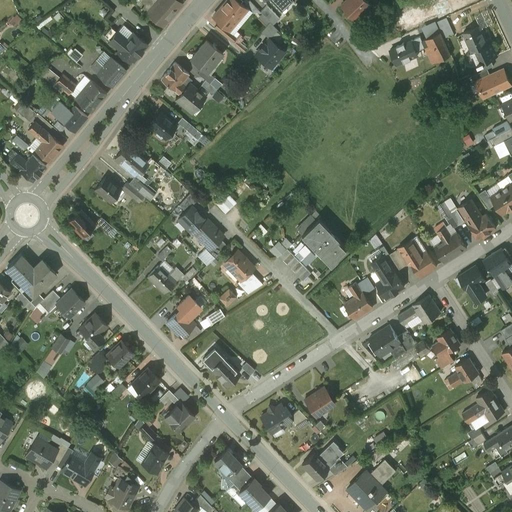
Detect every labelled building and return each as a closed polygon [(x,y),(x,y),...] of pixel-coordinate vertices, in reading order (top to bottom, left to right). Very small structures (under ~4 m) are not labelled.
[(157,0),(156,1),(154,0),(144,0),(140,5),(164,25),(182,3),(178,0),(157,0)] [(241,0),(227,0),(213,16),(242,40),(253,28),(239,17),(247,8),(241,2),(242,0),(241,0)] [(366,0),(348,0),(343,5),(356,20),(372,5),(366,0)] [(447,0),(423,0),(425,2),(395,18),(403,33),(432,17),(452,10),(447,0)] [(280,18),(267,5),(260,11),(273,24),(280,18)] [(490,8),(479,12),(484,26),(495,22),(490,8)] [(448,36),(456,32),(447,16),(440,19),(448,36)] [(133,33),(124,25),(118,32),(127,39),(133,33)] [(480,25),(465,32),(465,34),(463,35),(465,40),(468,39),(479,64),(491,59),(497,56),(492,44),(489,45),(485,36),(486,36),(483,29),(482,30),(480,25)] [(112,27),(104,35),(110,40),(118,32),(112,27)] [(133,33),(127,39),(118,32),(110,40),(119,48),(126,54),(123,57),(130,63),(133,60),(134,61),(148,44),(133,32),(133,33)] [(441,32),(423,40),(433,63),(451,55),(441,32)] [(421,36),(411,40),(416,51),(425,47),(421,36)] [(284,51),(269,38),(264,44),(264,43),(259,48),(260,49),(257,53),(257,55),(271,67),(284,51)] [(207,39),(191,58),(202,68),(207,71),(223,52),(207,39)] [(397,47),(391,50),(397,64),(404,62),(412,59),(411,58),(418,55),(416,51),(411,40),(405,43),(404,42),(397,46),(397,47)] [(126,70),(110,56),(102,65),(96,72),(112,86),(126,70)] [(491,59),(479,64),(482,71),(494,66),(491,59)] [(102,65),(96,60),(90,67),(96,72),(102,65)] [(175,61),(161,78),(180,94),(187,86),(182,82),(189,73),(175,61)] [(59,78),(45,66),(40,73),(53,85),(55,82),(59,78)] [(215,77),(207,71),(202,68),(198,73),(206,79),(210,83),(215,77)] [(509,86),(502,71),(475,83),(482,98),(509,86)] [(76,86),(62,74),(59,78),(55,82),(69,94),(76,86)] [(210,83),(206,79),(201,85),(213,94),(217,89),(210,83)] [(91,111),(107,93),(91,80),(76,98),(91,111)] [(206,96),(190,83),(180,94),(177,98),(190,110),(196,102),(199,104),(206,96)] [(511,99),(503,104),(511,121),(511,120),(511,99)] [(37,113),(23,102),(17,110),(30,121),(37,113)] [(68,113),(61,121),(74,131),(87,116),(74,105),(68,113)] [(60,107),(53,117),(60,123),(61,121),(68,113),(60,107)] [(176,125),(160,111),(149,124),(157,131),(157,133),(161,136),(163,136),(165,138),(176,125)] [(202,134),(182,116),(178,122),(198,139),(202,134)] [(49,133),(35,121),(28,130),(37,137),(42,142),(35,150),(49,162),(63,144),(49,132),(49,133)] [(508,121),(493,129),(496,136),(511,127),(508,121)] [(511,128),(511,127),(496,136),(500,143),(504,141),(511,136),(511,128)] [(28,144),(16,134),(12,140),(23,149),(28,144)] [(37,137),(30,145),(35,149),(35,150),(42,142),(37,137)] [(147,161),(128,145),(116,159),(129,170),(130,168),(148,183),(158,171),(161,173),(165,168),(151,156),(147,161)] [(32,154),(27,161),(18,153),(17,154),(13,150),(6,158),(10,162),(19,170),(33,181),(46,165),(32,154)] [(111,202),(122,188),(106,175),(95,189),(111,202)] [(511,180),(509,175),(498,183),(502,189),(511,204),(511,180)] [(144,196),(127,181),(122,187),(139,201),(144,196)] [(239,196),(246,191),(238,181),(232,187),(239,196)] [(157,191),(150,186),(148,189),(154,195),(157,191)] [(486,189),(479,193),(483,198),(489,194),(486,189)] [(511,210),(511,204),(502,189),(491,196),(496,204),(503,215),(509,211),(511,211),(511,210)] [(228,190),(216,201),(226,211),(238,200),(228,190)] [(491,196),(489,194),(483,198),(490,208),(496,204),(491,196)] [(483,215),(472,199),(460,207),(470,223),(469,224),(479,239),(497,227),(487,212),(483,215)] [(194,231),(206,220),(191,205),(178,219),(192,234),(194,232),(194,231)] [(466,219),(458,206),(450,211),(459,224),(466,219)] [(96,226),(81,209),(68,221),(82,236),(89,229),(91,231),(96,226)] [(450,211),(444,215),(452,228),(459,224),(450,211)] [(114,227),(101,216),(96,221),(108,233),(114,227)] [(224,235),(207,218),(206,220),(194,231),(194,232),(208,245),(210,248),(221,238),(224,235)] [(347,248),(318,218),(301,234),(302,235),(304,233),(309,238),(307,240),(314,248),(316,245),(323,252),(321,254),(330,264),(347,248)] [(442,221),(434,226),(442,239),(443,240),(451,235),(442,221)] [(451,235),(443,240),(442,239),(434,244),(445,261),(467,247),(457,231),(451,235)] [(162,238),(156,243),(160,246),(165,241),(162,238)] [(221,238),(210,248),(208,245),(205,247),(215,257),(227,245),(221,238)] [(422,254),(412,238),(399,247),(399,248),(409,263),(411,262),(421,277),(437,266),(428,251),(422,254)] [(306,243),(296,251),(305,263),(315,255),(306,243)] [(390,254),(384,245),(379,249),(383,255),(384,254),(389,262),(393,259),(390,254)] [(508,273),(505,268),(511,263),(507,256),(510,254),(505,247),(503,249),(502,248),(484,259),(494,275),(496,277),(502,286),(503,288),(511,282),(511,278),(511,277),(508,273)] [(165,248),(158,255),(162,260),(169,252),(165,248)] [(311,273),(287,248),(279,256),(303,280),(311,273)] [(409,263),(399,248),(390,254),(393,259),(400,269),(409,263)] [(254,266),(238,249),(232,255),(229,255),(228,257),(228,259),(224,262),(240,279),(241,279),(251,270),(254,266)] [(33,267),(21,254),(6,267),(15,276),(26,288),(30,285),(36,292),(56,273),(42,258),(33,267)] [(389,262),(384,254),(383,255),(372,262),(383,279),(395,271),(389,262)] [(173,269),(164,260),(158,266),(167,274),(173,269)] [(158,265),(148,276),(164,292),(175,282),(167,274),(158,266),(158,265)] [(476,265),(459,275),(460,276),(456,278),(461,286),(465,283),(468,289),(469,289),(474,296),(477,301),(487,294),(484,290),(484,289),(479,282),(485,279),(476,265)] [(173,269),(167,274),(175,282),(183,273),(176,266),(173,269)] [(251,270),(241,279),(240,279),(237,282),(248,293),(263,283),(251,270)] [(383,279),(377,283),(382,290),(378,292),(383,300),(405,286),(395,271),(383,279)] [(26,288),(15,276),(11,280),(21,291),(22,292),(26,288)] [(375,288),(367,277),(362,280),(369,291),(375,288)] [(496,277),(492,279),(498,288),(502,286),(496,277)] [(492,279),(491,278),(486,281),(494,294),(500,291),(498,288),(492,279)] [(369,291),(362,280),(358,283),(363,291),(365,294),(369,291)] [(0,281),(0,303),(11,291),(0,281)] [(358,283),(356,281),(348,286),(355,296),(363,291),(358,283)] [(72,287),(56,303),(70,316),(85,301),(72,287)] [(44,298),(39,302),(49,311),(45,307),(58,294),(53,289),(44,298)] [(229,289),(221,297),(227,304),(235,296),(229,289)] [(21,291),(15,297),(24,306),(30,301),(22,292),(21,291)] [(355,296),(345,302),(355,318),(373,307),(365,294),(363,291),(355,296)] [(39,293),(30,301),(35,306),(39,302),(44,298),(39,293)] [(430,295),(415,304),(415,305),(420,313),(425,321),(441,311),(430,295)] [(415,305),(399,315),(404,324),(420,313),(415,305)] [(181,309),(167,322),(181,337),(183,335),(195,323),(181,309)] [(221,309),(207,318),(211,324),(225,315),(221,309)] [(96,312),(80,327),(95,343),(93,346),(94,346),(104,337),(100,332),(108,325),(96,312)] [(511,322),(501,330),(506,337),(511,333),(511,322)] [(195,323),(183,335),(187,340),(202,330),(195,323)] [(390,325),(378,333),(370,338),(381,356),(402,342),(398,336),(391,324),(390,325)] [(451,327),(438,336),(440,340),(433,345),(440,355),(440,356),(448,352),(450,351),(462,343),(458,338),(458,337),(455,333),(451,327)] [(417,343),(408,330),(403,333),(412,347),(416,344),(417,343)] [(10,344),(0,332),(0,342),(4,338),(10,344)] [(62,333),(53,347),(60,352),(69,339),(62,333)] [(412,347),(403,333),(398,336),(402,342),(407,350),(412,347)] [(117,344),(106,354),(119,367),(127,358),(133,352),(122,339),(117,344)] [(417,343),(416,344),(422,354),(431,349),(424,339),(417,343)] [(407,350),(391,361),(397,371),(422,354),(416,344),(412,347),(407,350)] [(511,345),(511,346),(503,352),(511,366),(511,345)] [(46,358),(52,363),(58,356),(52,351),(46,358)] [(448,352),(440,356),(440,355),(437,357),(443,367),(455,360),(450,351),(448,352)] [(359,352),(321,376),(357,415),(395,390),(359,352)] [(470,356),(455,365),(459,370),(449,377),(454,386),(465,379),(466,381),(471,378),(479,373),(480,372),(470,356)] [(239,373),(223,357),(211,369),(227,385),(239,373)] [(134,358),(130,362),(133,364),(131,366),(134,369),(140,363),(134,358)] [(256,369),(247,361),(242,367),(251,375),(256,369)] [(148,367),(132,382),(143,394),(145,395),(151,389),(150,388),(160,379),(148,367)] [(479,373),(471,378),(474,384),(482,378),(479,373)] [(104,380),(97,374),(89,382),(95,388),(104,380)] [(454,386),(449,377),(445,379),(451,388),(454,386)] [(121,382),(112,391),(117,396),(126,387),(121,382)] [(143,394),(132,382),(128,386),(128,389),(138,399),(143,394)] [(324,386),(305,398),(316,416),(317,415),(316,413),(322,409),(323,411),(335,404),(324,386)] [(505,410),(490,388),(477,397),(480,401),(463,412),(469,422),(486,412),(491,419),(505,410)] [(169,389),(159,398),(164,403),(174,394),(182,402),(169,389)] [(182,402),(173,412),(170,409),(164,415),(167,417),(166,417),(180,431),(187,424),(186,424),(195,415),(183,402),(182,402)] [(274,408),(261,416),(271,432),(291,419),(292,419),(290,417),(281,403),(281,402),(274,407),(274,408)] [(299,408),(290,417),(292,419),(291,419),(295,425),(307,417),(299,408)] [(148,409),(141,416),(151,424),(157,416),(148,409)] [(11,422),(0,415),(0,439),(1,440),(11,422)] [(320,419),(314,425),(319,430),(325,425),(320,419)] [(156,434),(145,423),(140,428),(151,440),(156,434)] [(511,424),(497,434),(502,442),(506,449),(507,448),(511,445),(511,424)] [(478,425),(468,431),(473,438),(483,431),(478,425)] [(473,438),(469,440),(473,447),(487,438),(483,431),(473,438)] [(54,432),(51,437),(69,445),(71,440),(54,432)] [(497,434),(484,442),(489,450),(496,446),(502,442),(497,434)] [(57,449),(37,437),(26,455),(47,467),(53,457),(57,449)] [(333,440),(317,455),(329,467),(339,456),(340,456),(336,452),(341,448),(333,440)] [(61,442),(57,449),(58,449),(53,457),(59,461),(68,446),(61,442)] [(506,449),(502,442),(496,446),(502,455),(509,451),(507,448),(506,449)] [(154,443),(142,462),(157,472),(162,464),(161,464),(168,453),(154,443)] [(379,446),(367,453),(375,461),(385,451),(379,446)] [(241,463),(227,448),(214,459),(222,468),(223,467),(229,473),(228,474),(240,463),(241,463)] [(116,450),(109,458),(117,465),(124,457),(116,450)] [(317,455),(314,452),(301,464),(316,479),(328,468),(329,467),(317,455)] [(86,464),(70,455),(67,460),(66,461),(66,462),(61,470),(85,484),(92,473),(97,464),(94,462),(87,458),(86,459),(88,460),(86,464)] [(329,467),(328,468),(335,474),(348,466),(339,456),(329,467)] [(94,462),(97,464),(92,473),(97,476),(105,462),(97,457),(94,462)] [(370,472),(367,469),(348,487),(368,508),(387,490),(382,484),(397,469),(385,457),(370,472)] [(240,463),(228,474),(227,475),(234,483),(247,471),(240,463)] [(134,472),(118,464),(113,474),(119,477),(120,476),(130,481),(134,472)] [(511,465),(502,471),(507,479),(504,480),(506,483),(511,491),(511,490),(511,465)] [(500,467),(491,472),(500,487),(506,483),(504,480),(507,479),(502,471),(500,467)] [(247,471),(234,483),(240,489),(253,477),(247,471)] [(130,481),(120,476),(119,477),(114,488),(110,486),(105,496),(128,507),(138,486),(130,481)] [(260,483),(254,476),(253,477),(240,489),(239,490),(256,507),(270,495),(259,484),(260,483)] [(20,489),(0,480),(0,481),(0,505),(9,510),(20,489)] [(213,506),(200,493),(192,504),(198,508),(200,505),(209,511),(213,506)] [(229,494),(219,504),(224,509),(234,499),(229,494)] [(185,498),(173,511),(194,511),(198,508),(192,504),(185,498)] [(288,511),(279,502),(268,511),(288,511)]
